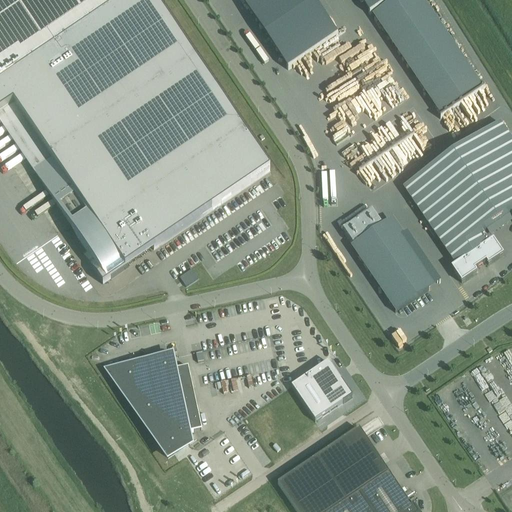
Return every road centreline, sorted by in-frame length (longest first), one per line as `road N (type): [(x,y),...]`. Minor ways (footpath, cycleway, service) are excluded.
road 1 (unclassified): [(0,276),(42,309),(88,322),(305,280)]
road 2 (unclassified): [(305,280),(304,174),(191,0)]
road 3 (unknown): [(386,198),(343,187),(226,0)]
road 4 (unknown): [(353,0),(429,112),(440,139),(435,157)]
road 5 (unclassified): [(384,395),(511,312)]
road 6 (unclassified): [(467,511),(384,395)]
road 7 (unclassified): [(384,395),(305,280)]
road 8 (unknown): [(455,298),(412,221),(386,198)]
